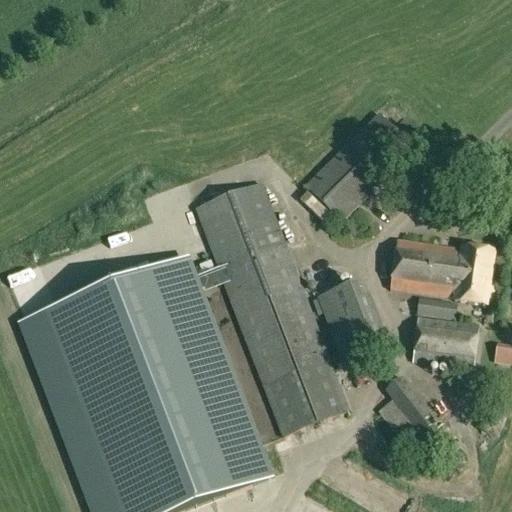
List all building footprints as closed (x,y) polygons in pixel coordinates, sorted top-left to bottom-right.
[(341,226),(414,153),(379,118),(306,190),(341,226)] [(224,286),(284,441),(350,416),(262,188),(196,213),(219,272),(224,286)] [(487,310),(494,256),(463,252),(462,255),(398,246),(392,294),(456,303),(455,305),(487,310)] [(331,285),(322,256),(312,259),(321,288),(331,285)] [(199,295),(224,286),(219,272),(194,281),(186,262),(56,312),(132,511),(187,511),(270,481),(199,295)] [(377,307),(370,289),(361,292),(354,275),(342,280),(347,294),(356,290),(364,312),(377,307)] [(318,295),(345,353),(364,344),(337,286),(318,295)] [(442,317),(442,302),(422,301),(421,316),(442,317)] [(473,373),(479,328),(420,320),(414,365),(473,373)] [(496,362),(511,362),(511,343),(497,343),(496,362)] [(385,393),(393,403),(378,414),(405,450),(420,438),(422,440),(439,427),(402,380),(385,393)] [(382,506),(389,489),(359,476),(352,493),(382,506)]
